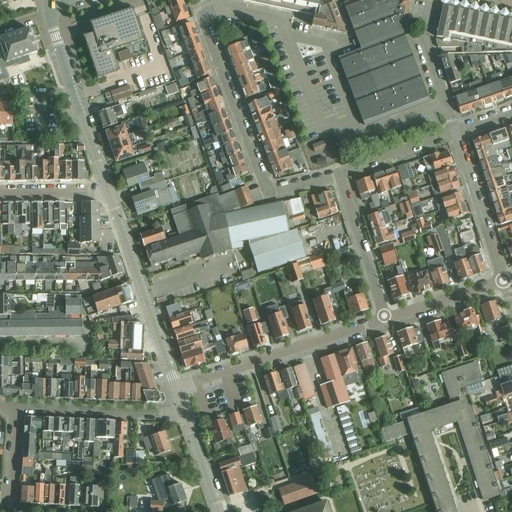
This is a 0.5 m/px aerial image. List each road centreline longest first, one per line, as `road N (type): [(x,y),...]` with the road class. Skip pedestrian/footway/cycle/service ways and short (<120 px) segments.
road 1 (residential): [(337,174),(266,185),(204,25),(217,0)]
road 2 (residential): [(175,387),(384,318)]
road 3 (secondary): [(175,387),(106,188)]
road 4 (secondary): [(106,188),(50,16)]
road 5 (residential): [(13,406),(183,413)]
road 6 (residential): [(502,279),(454,132)]
road 7 (residential): [(384,318),(337,174)]
road 8 (residential): [(431,0),(425,43),(454,132)]
road 9 (residential): [(337,174),(454,132)]
road 10 (residential): [(384,318),(502,279)]
